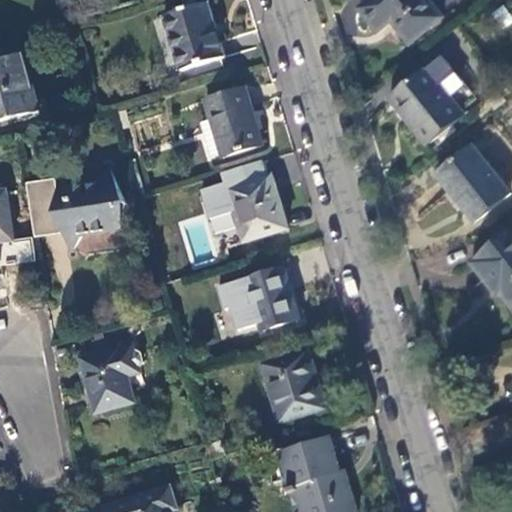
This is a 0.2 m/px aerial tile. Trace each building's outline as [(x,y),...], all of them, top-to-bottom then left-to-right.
[(425,0),(371,0),(359,10),(378,33),(390,23),(408,46),(441,20),(425,0)] [(226,58),(210,3),(166,16),(182,71),(226,58)] [(500,29),(511,23),(511,19),(505,4),(491,10),(500,29)] [(24,50),(0,56),(0,120),(40,110),(24,50)] [(463,118),(426,72),(389,100),(402,118),(405,116),(428,145),(463,118)] [(263,146),(246,89),(207,99),(213,118),(222,152),(224,157),(263,146)] [(212,155),(222,152),(213,118),(201,122),(212,155)] [(510,196),(473,149),(437,178),(474,225),(510,196)] [(56,181),(27,185),(32,219),(53,216),(73,249),(77,249),(84,235),(124,230),(121,205),(130,203),(110,168),(106,168),(100,183),(58,189),(56,181)] [(288,229),(273,178),(230,189),(246,241),(288,229)] [(8,192),(0,193),(0,243),(15,242),(8,192)] [(511,234),(473,267),(498,299),(501,297),(511,309),(511,234)] [(300,320),(285,268),(248,278),(257,312),(246,316),(244,316),(249,335),(300,320)] [(236,282),(246,316),(257,312),(248,278),(236,282)] [(136,405),(121,350),(83,360),(96,415),(136,405)] [(327,409),(310,352),(264,365),(281,423),(327,409)] [(331,440),(281,455),(291,489),(302,486),(310,511),(356,511),(347,478),(342,479),(331,440)] [(170,489),(102,511),(170,511),(176,509),(170,489)]
